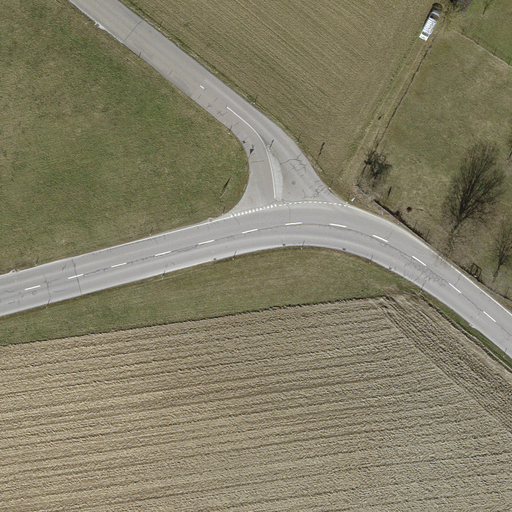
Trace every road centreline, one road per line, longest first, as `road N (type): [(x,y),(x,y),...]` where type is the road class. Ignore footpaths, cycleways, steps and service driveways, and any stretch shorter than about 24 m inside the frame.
road 1 (tertiary): [(288,225),(271,150),(239,114),(96,0)]
road 2 (tertiary): [(0,296),(288,225)]
road 3 (tertiary): [(511,335),(410,252),(342,230),(288,225)]
